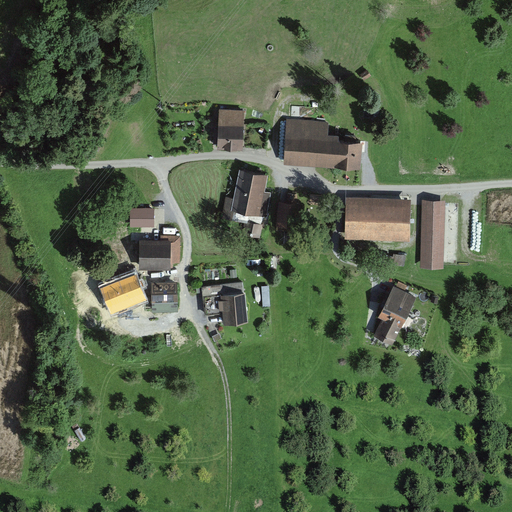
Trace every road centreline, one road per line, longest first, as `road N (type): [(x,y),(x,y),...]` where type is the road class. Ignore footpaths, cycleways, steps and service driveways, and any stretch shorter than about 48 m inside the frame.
road 1 (unclassified): [(511,184),(344,189),(229,157),(0,162)]
road 2 (track): [(226,511),(229,412),(218,361),(202,333)]
